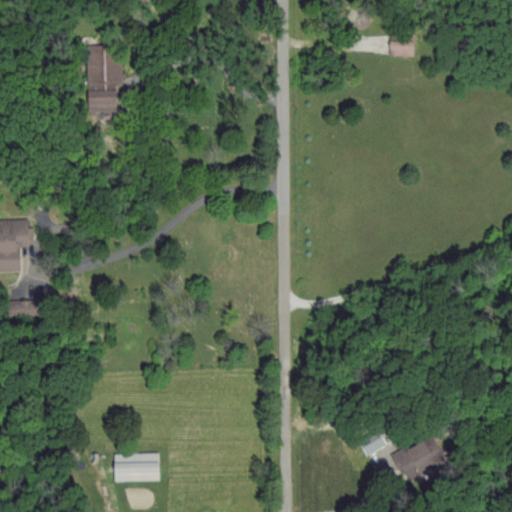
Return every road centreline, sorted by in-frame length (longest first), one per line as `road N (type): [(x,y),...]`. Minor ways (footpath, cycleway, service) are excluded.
road 1 (residential): [(281,0),(285,511)]
road 2 (residential): [(282,189),(207,195),(145,249),(57,275),(27,270)]
